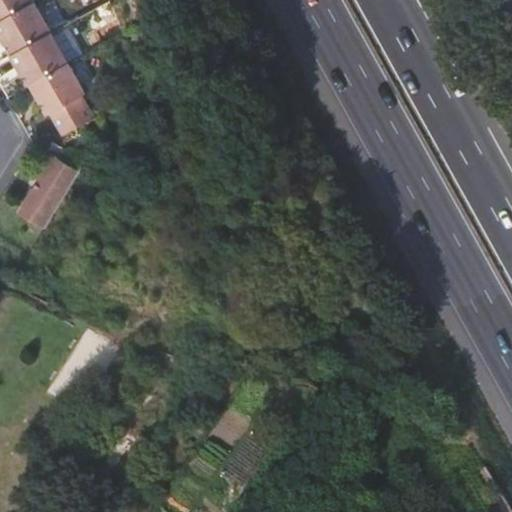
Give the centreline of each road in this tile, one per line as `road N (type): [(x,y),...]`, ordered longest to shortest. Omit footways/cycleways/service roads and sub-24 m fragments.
road 1 (motorway): [(311,0),(511,351)]
road 2 (motorway): [(511,227),(383,0)]
